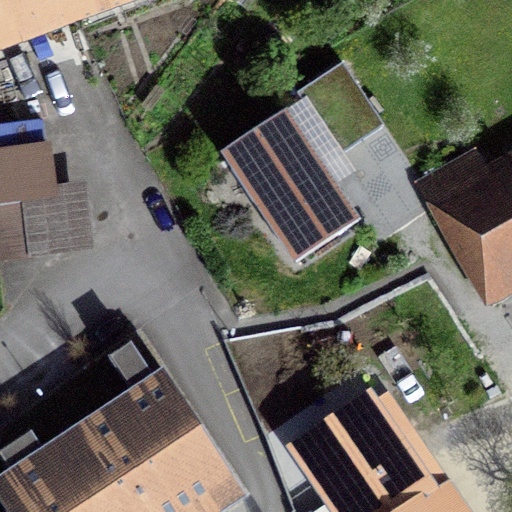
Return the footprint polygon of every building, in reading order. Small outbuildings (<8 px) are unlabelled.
[(0,0),(0,25),(67,0),(0,0)] [(384,125),(343,63),(297,93),(338,155),(384,125)] [(285,111),(222,153),(295,263),(359,221),(285,111)] [(53,197),(47,143),(0,149),(0,258),(32,254),(26,200),(53,197)] [(469,158),(422,185),(480,287),(511,268),(511,177),(488,192),(469,158)] [(0,469),(0,511),(202,511),(245,485),(165,362),(0,469)] [(263,417),(271,436),(290,429),(282,410),(263,417)] [(440,511),(400,453),(336,497),(345,511),(440,511)] [(345,511),(336,497),(326,484),(289,506),(291,511),(345,511)]
